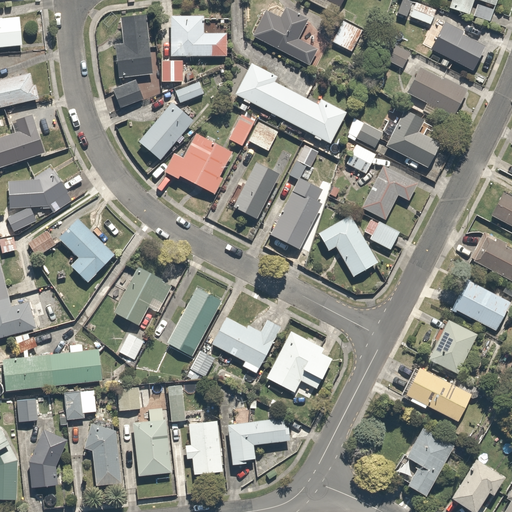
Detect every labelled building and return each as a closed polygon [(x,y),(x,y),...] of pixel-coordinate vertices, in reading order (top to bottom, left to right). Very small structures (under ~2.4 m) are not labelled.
[(344,0),(307,0),(337,15),(344,0)] [(490,21),(496,0),(451,0),(449,8),(490,21)] [(435,10),(415,1),(408,16),(428,25),(435,10)] [(252,36),(309,65),(317,49),(298,40),(308,19),(285,7),(280,17),(266,10),(252,36)] [(153,75),(146,15),(121,18),(124,44),(114,45),(118,79),(153,75)] [(19,16),(0,18),(0,47),(22,46),(19,16)] [(227,57),(227,34),(203,33),(203,17),(171,16),(170,57),(227,57)] [(362,29),(343,20),(332,43),(350,52),(362,29)] [(473,69),(484,46),(462,35),(464,32),(444,22),(431,48),(473,69)] [(409,56),(389,46),(382,59),(402,70),(409,56)] [(183,64),(160,63),(159,83),(182,84),(183,64)] [(329,144),(346,113),(320,99),(318,103),(274,79),(276,77),(251,63),(235,92),(329,144)] [(466,90),(420,68),(407,94),(453,117),(466,90)] [(0,106),(36,97),(29,73),(0,80),(0,106)] [(195,80),(173,90),(179,103),(201,94),(195,80)] [(194,121),(172,103),(138,142),(160,161),(194,121)] [(424,120),(405,110),(386,146),(427,168),(440,144),(418,132),(424,120)] [(0,168),(44,155),(32,116),(24,118),(28,130),(0,138),(0,168)] [(385,131),(352,117),(344,137),(356,142),(356,140),(377,149),(385,131)] [(252,124),(239,118),(229,140),(241,146),(252,124)] [(277,132),(257,123),(249,142),(269,151),(277,132)] [(180,177),(215,195),(222,180),(218,177),(231,152),(196,135),(184,159),(174,153),(164,172),(178,180),(180,177)] [(318,151),(303,144),(287,174),(297,179),(299,175),(304,178),(318,151)] [(376,154),(356,144),(344,166),(365,176),(376,154)] [(257,220),(280,174),(256,163),(233,208),(257,220)] [(409,201),(418,183),(382,166),(362,207),(385,219),(397,195),(409,201)] [(71,201),(51,167),(32,178),(6,180),(9,210),(49,205),(53,212),(71,201)] [(270,235),(299,250),(322,204),(316,201),(322,189),(299,177),(270,235)] [(511,226),(511,197),(503,193),(491,216),(511,226)] [(31,222),(25,209),(8,218),(15,231),(31,222)] [(119,257),(80,214),(57,236),(78,258),(71,265),(89,284),(119,257)] [(336,247),(353,276),(377,263),(351,216),(319,234),(329,251),(336,247)] [(387,250),(397,231),(378,222),(377,224),(370,220),(363,233),(370,236),(368,240),(387,250)] [(56,243),(46,231),(29,244),(38,257),(56,243)] [(511,282),(511,250),(505,247),(506,244),(484,233),(470,261),(511,282)] [(0,257),(0,339),(36,332),(31,300),(12,304),(0,257)] [(172,285),(139,268),(116,314),(138,326),(148,308),(158,313),(172,285)] [(496,332),(511,303),(468,282),(454,311),(496,332)] [(192,357),(223,303),(197,288),(166,342),(192,357)] [(256,374),(280,329),(268,324),(262,335),(226,316),(211,346),(244,362),(241,367),(256,374)] [(458,374),(477,334),(447,320),(428,360),(458,374)] [(323,349),(290,332),(266,378),(295,393),(301,381),(317,389),(333,358),(321,352),(323,349)] [(118,356),(132,363),(143,340),(129,333),(118,356)] [(215,355),(201,349),(193,367),(206,374),(215,355)] [(100,380),(97,351),(0,361),(0,381),(1,391),(100,380)] [(458,422),(472,395),(418,368),(404,395),(458,422)] [(171,421),(188,420),(186,391),(197,390),(196,381),(169,383),(171,421)] [(144,387),(117,389),(119,410),(145,408),(144,387)] [(63,393),(65,418),(83,417),(82,413),(97,412),(96,391),(63,393)] [(16,400),(17,422),(30,421),(30,435),(39,435),(38,399),(16,400)] [(287,417),(227,425),(232,465),(255,462),(253,445),(290,440),(287,417)] [(172,474),(166,420),(133,424),(139,477),(172,474)] [(221,472),(216,421),(187,424),(189,445),(185,445),(186,459),(193,459),(194,474),(221,472)] [(93,452),(97,488),(122,484),(116,431),(93,423),(84,448),(93,452)] [(426,497),(455,446),(422,427),(405,457),(419,465),(407,487),(426,497)] [(0,499),(17,500),(18,461),(0,429),(0,499)] [(56,467),(68,440),(44,429),(29,461),(33,489),(58,485),(56,467)] [(493,495),(504,479),(476,460),(450,499),(469,511),(475,511),(489,492),(493,495)] [(511,511),(511,488),(506,499),(509,501),(502,511),(511,511)]
